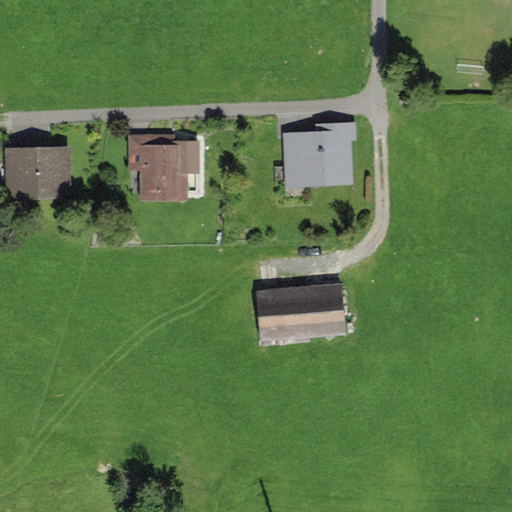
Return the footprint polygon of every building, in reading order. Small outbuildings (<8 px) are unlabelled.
[(314,136),(285,136),(287,189),(354,187),(352,142),(357,142),(356,123),(314,125),(314,136)] [(141,149),(175,149),(175,137),(128,137),(128,172),(141,172),(141,149)] [(175,149),(141,149),(141,172),(141,205),(187,205),(187,149),(175,149)] [(70,153),(4,153),(5,207),(70,206),(70,153)] [(341,287),(257,295),(262,346),(346,338),(341,287)]
